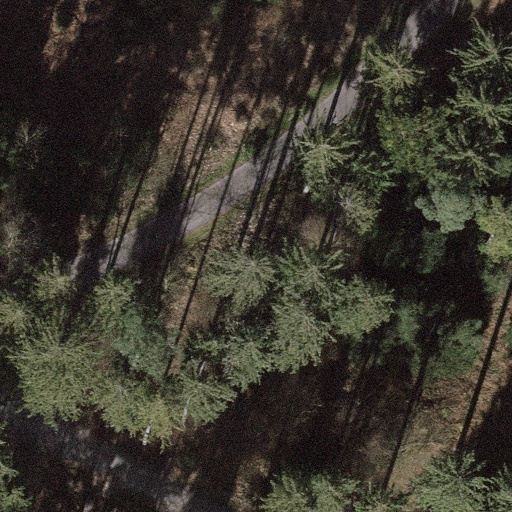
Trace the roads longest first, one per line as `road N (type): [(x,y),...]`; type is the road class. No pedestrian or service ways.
road 1 (unclassified): [(0,308),(212,202),(311,130),(443,0)]
road 2 (track): [(0,405),(199,511)]
